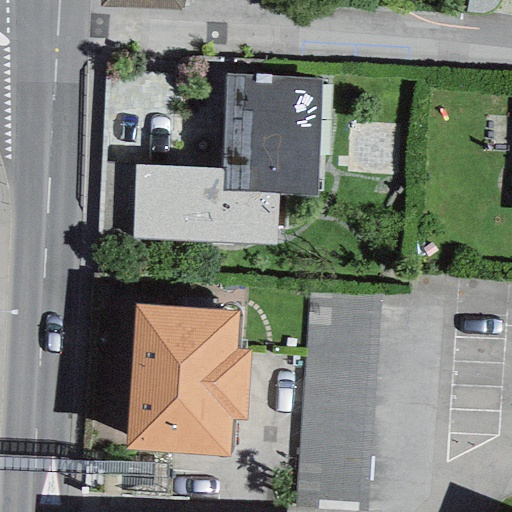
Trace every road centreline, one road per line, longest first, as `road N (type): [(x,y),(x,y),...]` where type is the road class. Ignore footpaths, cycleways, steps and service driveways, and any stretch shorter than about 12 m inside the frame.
road 1 (secondary): [(51,37),(26,511)]
road 2 (residential): [(51,37),(304,36),(511,49)]
